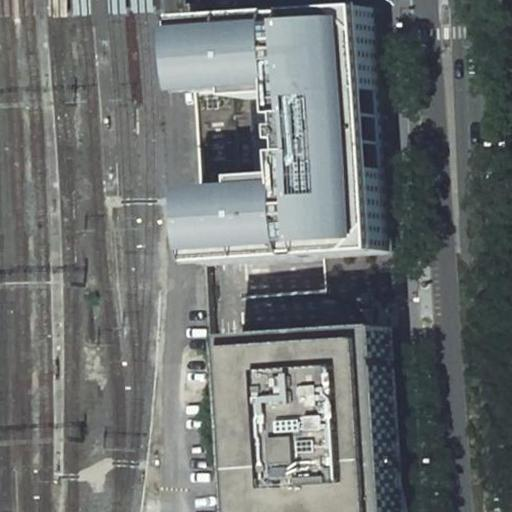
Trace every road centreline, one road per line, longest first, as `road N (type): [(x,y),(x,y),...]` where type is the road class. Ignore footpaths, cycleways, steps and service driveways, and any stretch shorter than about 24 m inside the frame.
road 1 (secondary): [(425,0),(460,511)]
road 2 (secondary): [(505,511),(473,0)]
